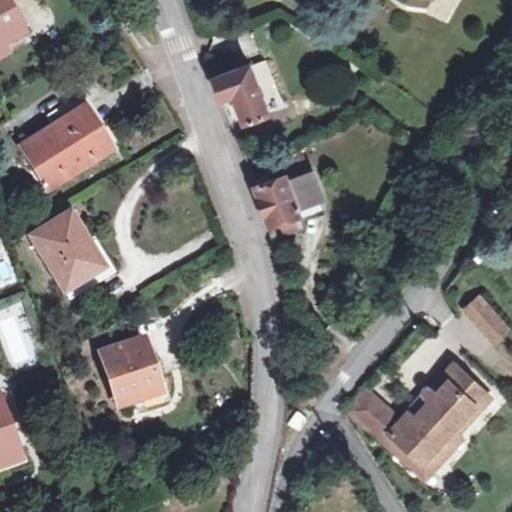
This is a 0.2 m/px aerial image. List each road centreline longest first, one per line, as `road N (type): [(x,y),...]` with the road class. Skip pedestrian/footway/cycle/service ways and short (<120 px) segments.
road 1 (residential): [(161,0),(221,157),(254,277),(268,384),(251,511)]
road 2 (residential): [(324,411),(511,155)]
road 3 (residential): [(324,411),(395,511)]
